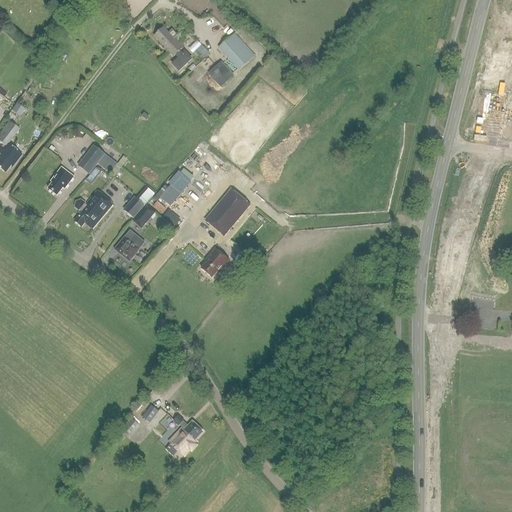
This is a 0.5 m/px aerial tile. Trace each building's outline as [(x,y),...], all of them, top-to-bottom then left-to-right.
[(162,28),(154,36),(172,56),(175,54),(178,58),(171,64),(178,71),(191,60),(184,52),(181,55),(178,51),(183,47),(175,38),(178,36),(172,30),(167,34),(162,28)] [(238,70),(253,57),(233,35),(218,48),(238,70)] [(205,45),(199,50),(206,58),(211,53),(205,45)] [(233,76),(221,62),(208,74),(220,88),(233,76)] [(16,104),(11,111),(19,116),(24,110),(16,104)] [(21,155),(7,145),(9,143),(19,129),(9,122),(0,132),(0,143),(5,147),(0,152),(0,169),(5,173),(10,167),(12,168),(21,155)] [(89,175),(105,155),(93,146),(77,166),(89,175)] [(50,182),(51,183),(46,189),(48,190),(56,196),(55,196),(56,197),(62,189),(64,191),(74,178),(61,168),(50,182)] [(156,198),(160,201),(171,187),(168,184),(156,198)] [(178,201),(183,191),(172,185),(167,195),(178,201)] [(74,222),(81,227),(84,224),(91,230),(113,205),(97,191),(85,205),(85,204),(81,200),(75,202),(74,207),(78,211),(79,210),(80,211),(82,213),(74,222)] [(232,191),(206,222),(222,234),(247,204),(232,191)] [(123,210),(133,219),(144,206),(134,197),(123,210)] [(156,203),(154,206),(163,214),(166,210),(157,203),(156,203)] [(132,221),(141,229),(155,212),(146,205),(132,221)] [(178,225),(183,218),(172,209),(166,216),(178,225)] [(128,261),(144,243),(130,231),(114,249),(128,261)] [(485,246),(482,261),(507,265),(510,250),(485,246)] [(214,249),(207,258),(209,259),(200,269),(211,278),(221,266),(222,268),(228,261),(214,249)] [(491,283),(491,267),(465,266),(465,282),(491,283)] [(477,286),(475,298),(483,300),(485,287),(477,286)] [(496,290),(493,309),(508,311),(511,293),(496,290)] [(149,423),(157,412),(150,406),(142,417),(149,423)] [(182,421),(183,421),(178,415),(173,421),(178,426),(179,425),(182,428),(168,442),(183,456),(197,442),(195,440),(202,432),(192,422),(187,426),(182,421)] [(128,440),(140,427),(129,417),(118,430),(128,440)]
